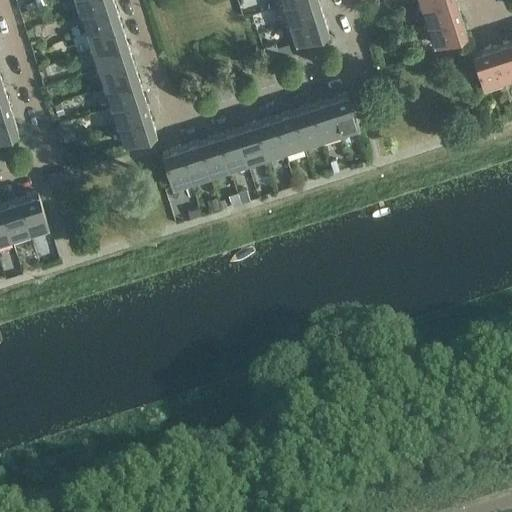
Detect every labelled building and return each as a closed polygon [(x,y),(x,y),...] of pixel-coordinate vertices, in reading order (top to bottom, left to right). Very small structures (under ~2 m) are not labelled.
[(115,2),(114,0),(77,0),(81,12),(115,2)] [(322,10),(318,0),(289,0),(283,2),(289,21),(322,10)] [(460,13),(456,0),(435,0),(421,5),(427,23),(460,13)] [(120,20),(115,2),(81,12),(87,31),(120,20)] [(329,30),(322,10),(289,21),(295,41),(329,30)] [(467,32),(460,13),(427,23),(433,43),(467,32)] [(126,39),(120,20),(87,31),(93,49),(126,39)] [(132,57),(126,39),(93,49),(99,68),(132,57)] [(511,75),(511,45),(510,39),(491,45),(502,79),(511,75)] [(502,79),(491,45),(472,52),(483,85),(502,79)] [(138,76),(132,57),(99,68),(105,86),(138,76)] [(144,94),(138,76),(105,86),(111,105),(144,94)] [(359,125),(348,91),(329,97),(340,131),(359,125)] [(0,114),(12,111),(6,92),(0,94),(0,114)] [(150,113),(144,94),(111,105),(117,123),(150,113)] [(340,131),(329,97),(311,103),(322,137),(340,131)] [(322,137),(311,103),(292,109),(303,143),(322,137)] [(303,143),(292,109),(274,115),(284,149),(303,143)] [(0,135),(18,130),(12,111),(0,114),(0,135)] [(156,132),(150,113),(117,123),(123,143),(156,132)] [(284,149),(274,115),(255,121),(266,155),(284,149)] [(266,155),(255,121),(237,127),(247,161),(266,155)] [(247,161),(237,127),(218,133),(229,167),(247,161)] [(229,167),(218,133),(200,139),(210,173),(229,167)] [(210,173),(200,139),(181,145),(192,179),(210,173)] [(192,179),(181,145),(162,151),(172,185),(192,179)] [(49,225),(40,196),(38,191),(19,197),(30,231),(49,225)] [(30,231),(19,197),(1,203),(11,237),(30,231)] [(0,240),(11,237),(1,203),(0,203),(0,240)]
